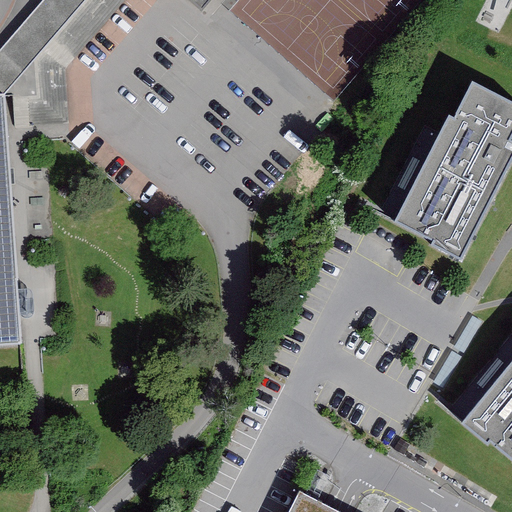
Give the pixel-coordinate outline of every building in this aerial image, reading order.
[(45,0),(0,54),(0,89),(4,97),(85,0),(45,0)] [(116,0),(95,0),(59,39),(70,49),(116,0)] [(181,0),(201,17),(216,0),(181,0)] [(511,141),(509,140),(511,134),(511,103),(473,83),(455,118),(449,115),(394,221),(433,241),(429,248),(461,264),(511,164),(511,141)] [(4,97),(0,89),(0,344),(21,343),(4,97)] [(511,363),(460,424),(489,448),(491,445),(511,463),(511,363)] [(343,511),(335,508),(298,489),(286,511),(343,511)]
